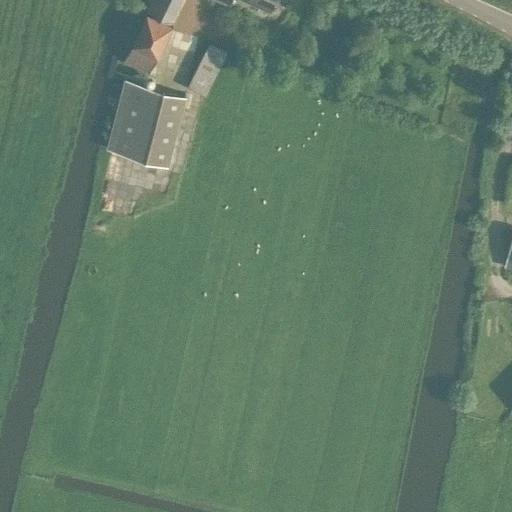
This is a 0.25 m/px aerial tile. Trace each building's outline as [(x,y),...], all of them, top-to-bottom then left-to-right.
[(152,0),(147,10),(173,22),(183,0),(152,0)] [(221,0),(231,5),(232,0),(244,0),(270,11),(275,0),(221,0)] [(173,22),(147,10),(124,60),(149,72),(173,22)] [(228,51),(210,42),(188,86),(205,95),(228,51)] [(107,147),(167,163),(185,93),(125,78),(107,147)] [(511,153),(504,176),(508,178),(500,203),(511,207),(511,153)] [(511,273),(511,234),(503,272),(511,273)]
